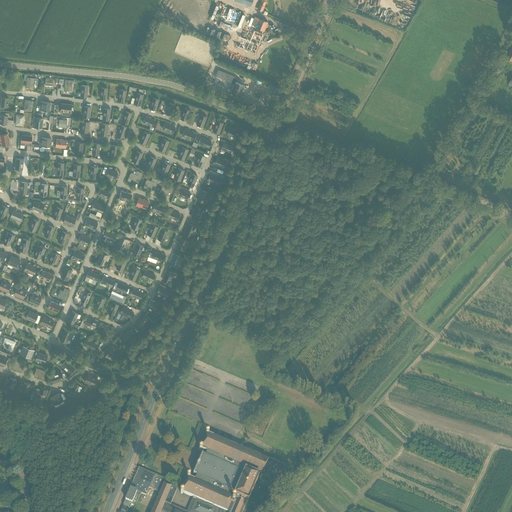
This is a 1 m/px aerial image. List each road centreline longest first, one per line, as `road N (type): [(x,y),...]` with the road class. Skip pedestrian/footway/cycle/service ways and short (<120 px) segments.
road 1 (primary): [(106,511),(275,127)]
road 2 (unclassified): [(275,127),(157,82),(0,64)]
road 3 (track): [(511,213),(279,118)]
road 4 (track): [(425,179),(511,27)]
road 5 (primary): [(275,127),(330,0)]
